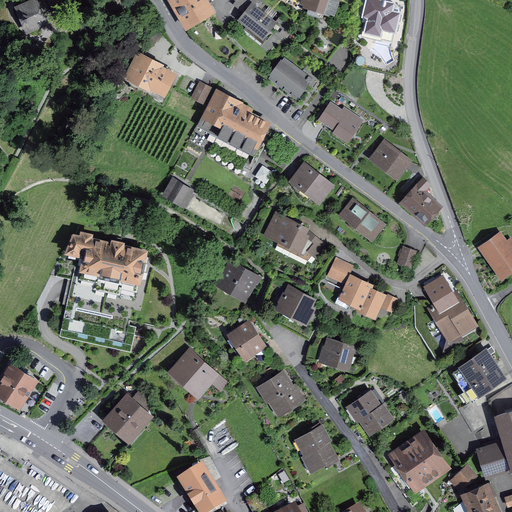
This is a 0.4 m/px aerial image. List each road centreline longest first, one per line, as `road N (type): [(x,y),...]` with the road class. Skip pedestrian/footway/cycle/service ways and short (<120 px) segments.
road 1 (residential): [(449,252),(202,58),(161,0)]
road 2 (residential): [(463,267),(417,119),(410,71),(418,0)]
road 3 (residential): [(270,330),(397,511)]
road 4 (secondary): [(142,511),(0,419)]
road 5 (residential): [(319,229),(391,283),(411,282),(449,252)]
